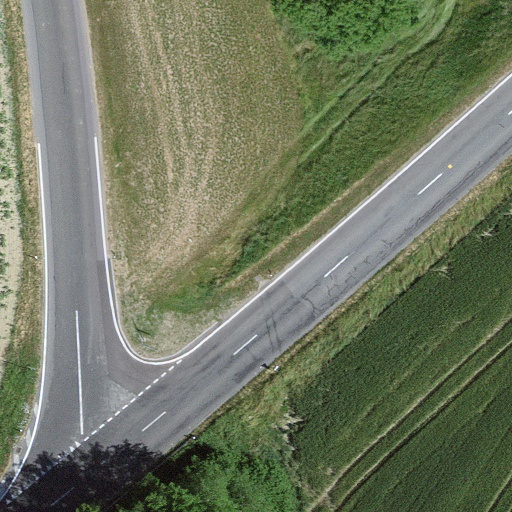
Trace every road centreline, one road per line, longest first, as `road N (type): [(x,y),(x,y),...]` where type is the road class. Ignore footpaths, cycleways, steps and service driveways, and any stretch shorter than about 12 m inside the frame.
road 1 (tertiary): [(87,477),(511,107)]
road 2 (unclassified): [(87,477),(52,0)]
